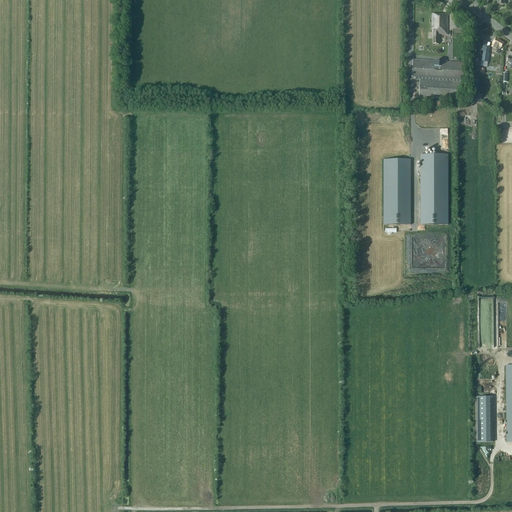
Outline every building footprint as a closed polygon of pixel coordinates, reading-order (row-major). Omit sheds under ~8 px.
[(447,34),(447,14),(431,14),(431,29),(433,29),(433,44),(438,44),(438,34),(447,34)] [(491,43),(492,44),(491,46),(496,49),(498,46),(500,47),(503,42),(499,40),(499,39),(495,37),(491,43)] [(482,47),(481,53),(482,53),(481,61),(489,62),(490,54),(489,53),(490,48),(486,48),(482,47)] [(411,77),(465,81),(466,63),(412,60),(411,77)] [(419,98),(458,100),(459,82),(420,80),(419,98)] [(421,157),(421,225),(448,225),(448,157),(421,157)] [(383,162),(383,225),(410,225),(410,162),(383,162)] [(477,422),(477,443),(492,442),(492,422),(477,422)]
